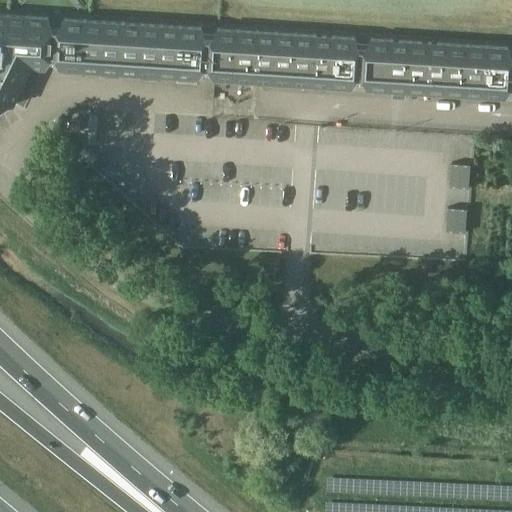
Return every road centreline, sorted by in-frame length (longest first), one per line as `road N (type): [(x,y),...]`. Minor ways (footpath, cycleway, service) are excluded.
road 1 (unclassified): [(0,197),(153,305),(208,322),(511,348)]
road 2 (motorway): [(167,511),(0,362)]
road 3 (motorway): [(130,511),(0,407)]
